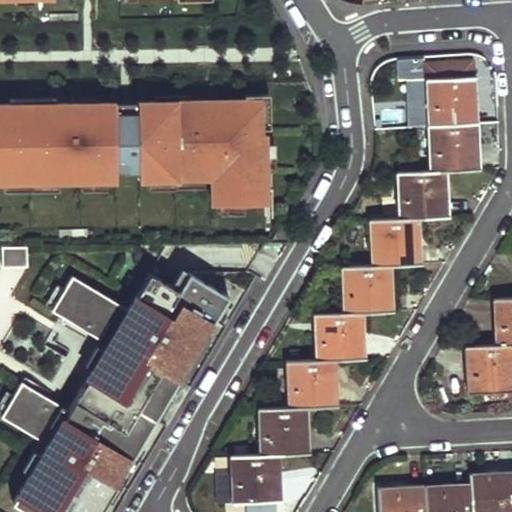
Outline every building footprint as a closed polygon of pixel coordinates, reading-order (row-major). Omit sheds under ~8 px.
[(476,71),(475,56),(430,57),(431,73),(432,117),(480,117),(479,71),(476,71)] [(267,102),(0,105),(0,182),(213,180),(213,207),(269,207),(267,102)] [(421,164),(434,164),(432,117),(419,118),(421,164)] [(454,163),(483,162),(480,117),(432,117),(434,164),(454,163)] [(428,211),(455,210),(454,163),(434,164),(421,164),(404,165),(405,212),(428,211)] [(400,258),(429,257),(428,211),(405,212),(378,213),(379,259),(400,258)] [(5,268),(30,268),(30,248),(5,248),(5,268)] [(370,306),(402,305),(400,258),(379,259),(353,260),(354,307),(370,306)] [(181,294),(192,276),(184,272),(174,289),(181,294)] [(58,511),(60,509),(65,511),(101,511),(156,423),(160,425),(185,385),(180,383),(231,300),(192,276),(181,294),(174,289),(152,276),(130,312),(75,278),(67,291),(55,310),(54,312),(109,346),(94,372),(109,381),(103,390),(88,381),(69,412),(23,384),(15,397),(3,416),(2,418),(48,446),(12,504),(25,511),(58,511)] [(48,306),(55,310),(67,291),(60,286),(48,306)] [(511,341),(511,296),(493,297),(495,343),(511,341)] [(340,355),(371,354),(370,306),(354,307),(320,309),(321,356),(340,355)] [(468,391),(511,389),(511,341),(495,343),(466,344),(468,391)] [(311,405),(341,404),(340,355),(321,356),(291,357),(292,406),(311,405)] [(94,372),(88,381),(103,390),(109,381),(94,372)] [(0,414),(3,416),(15,397),(7,393),(0,404),(0,414)] [(282,452),(312,451),(311,405),(292,406),(264,407),(265,453),(282,452)] [(282,499),(282,452),(265,453),(235,454),(236,499),(282,499)] [(474,511),(511,511),(511,468),(472,470),(473,480),(474,511)] [(427,511),(474,511),(473,480),(426,483),(427,511)] [(384,511),(427,511),(426,483),(383,486),(384,511)]
